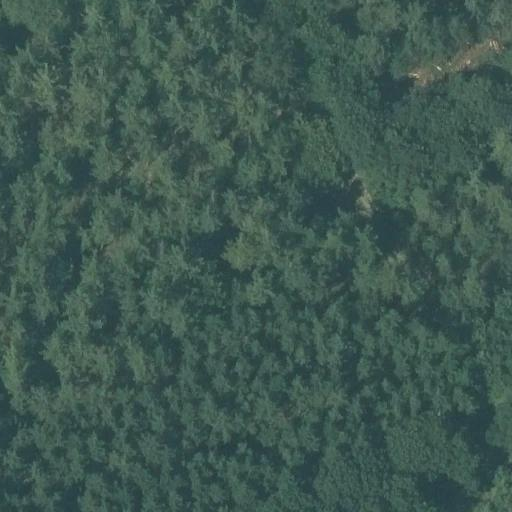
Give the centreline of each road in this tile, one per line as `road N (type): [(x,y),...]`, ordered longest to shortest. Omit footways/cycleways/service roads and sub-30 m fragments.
road 1 (track): [(228,0),(456,353),(511,423)]
road 2 (track): [(511,440),(387,511)]
